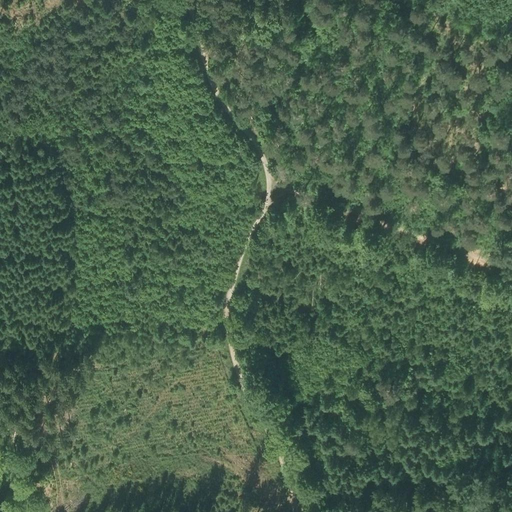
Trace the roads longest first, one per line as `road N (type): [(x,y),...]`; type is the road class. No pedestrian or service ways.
road 1 (track): [(270,184),(227,322),(236,372),(298,511)]
road 2 (track): [(270,184),(511,272)]
road 3 (track): [(193,23),(208,75),(263,156),(270,184)]
